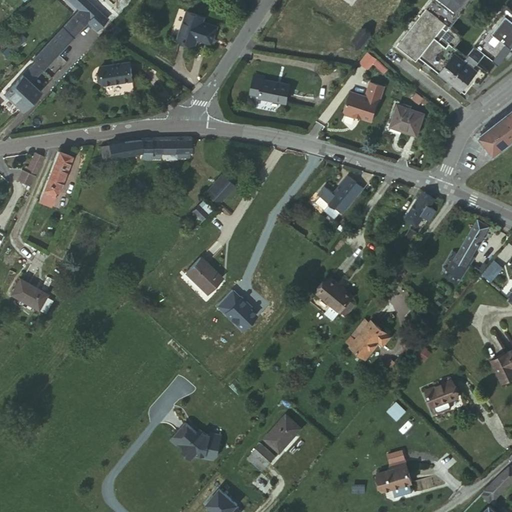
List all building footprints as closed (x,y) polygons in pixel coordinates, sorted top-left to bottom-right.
[(69,0),(79,9),(60,30),(69,38),(85,20),(95,28),(106,16),(88,0),(69,0)] [(429,0),(395,44),(414,59),(417,56),(462,92),(472,78),(477,72),(432,37),(460,0),(429,0)] [(503,13),(508,18),(511,12),(511,11),(503,5),(462,55),(451,46),(458,36),(446,26),(467,0),(460,0),(432,37),(477,72),(472,78),(476,81),(484,72),(472,63),(481,51),(476,47),(503,13)] [(175,36),(191,42),(194,35),(195,32),(200,17),(201,13),(184,7),(175,36)] [(511,41),(511,20),(508,18),(503,13),(476,47),(481,51),(495,63),(511,41)] [(214,22),(200,17),(195,32),(209,37),(214,22)] [(371,34),(363,28),(354,41),(361,46),(371,34)] [(41,69),(69,38),(60,30),(31,60),(41,69)] [(4,58),(24,41),(19,36),(0,53),(4,58)] [(367,54),(362,60),(366,64),(372,57),(367,54)] [(93,92),(122,87),(119,69),(90,74),(93,92)] [(248,93),(257,94),(258,82),(259,73),(250,72),(248,93)] [(20,111),(38,92),(21,75),(3,95),(20,111)] [(283,102),(285,84),(258,82),(257,94),(256,99),(283,102)] [(363,97),(348,92),(342,109),(343,113),(352,116),(353,113),(358,115),(359,119),(368,122),(375,102),(376,103),(382,88),(368,83),(363,97)] [(414,139),(421,116),(395,107),(387,129),(414,139)] [(492,155),(511,139),(511,112),(479,139),(492,155)] [(156,142),(138,142),(139,153),(137,159),(158,159),(158,154),(175,154),(175,159),(185,159),(185,153),(188,154),(188,140),(156,140),(156,142)] [(139,153),(138,142),(98,147),(100,159),(139,153)] [(69,157),(57,152),(38,201),(50,206),(69,157)] [(23,180),(30,183),(42,159),(32,155),(25,174),(23,180)] [(15,182),(28,188),(30,183),(23,180),(25,174),(20,172),(15,182)] [(232,189),(219,177),(202,195),(214,207),(232,189)] [(333,210),(354,185),(344,177),(331,193),(324,203),(327,205),(333,210)] [(360,190),(354,185),(333,210),(338,213),(340,215),(360,190)] [(324,203),(331,193),(323,187),(316,196),(320,199),(324,203)] [(433,201),(421,194),(402,221),(414,229),(423,217),(429,209),(433,201)] [(323,211),(327,205),(324,203),(320,199),(315,205),(323,211)] [(338,213),(333,210),(327,205),(323,211),(322,212),(332,220),(338,213)] [(189,215),(197,224),(204,218),(195,209),(189,215)] [(429,209),(423,217),(426,220),(432,211),(429,209)] [(453,260),(463,267),(486,229),(475,223),(455,257),(452,255),(450,259),(453,260)] [(399,256),(414,235),(408,230),(393,252),(399,256)] [(434,239),(425,252),(436,260),(445,247),(434,239)] [(491,280),(502,264),(493,257),(481,273),(491,280)] [(199,258),(183,275),(207,295),(222,278),(199,258)] [(458,276),(463,267),(453,260),(448,270),(458,276)] [(334,318),(341,310),(348,301),(352,296),(343,286),(331,276),(319,291),(333,303),(326,312),(334,318)] [(43,296),(45,294),(18,279),(10,293),(20,299),(33,306),(37,308),(43,296)] [(43,296),(37,308),(44,312),(50,300),(43,296)] [(20,299),(18,302),(31,310),(33,306),(20,299)] [(348,301),(341,310),(346,315),(354,305),(348,301)] [(343,348),(347,351),(363,326),(359,323),(343,348)] [(347,351),(362,361),(374,343),(378,345),(384,335),(366,323),(347,351)] [(406,353),(411,348),(414,345),(409,341),(406,344),(405,342),(401,347),(402,348),(406,353)] [(511,346),(508,349),(490,356),(499,376),(511,370),(511,346)] [(383,365),(390,371),(396,363),(406,353),(402,348),(398,353),(399,354),(392,362),(388,359),(383,365)] [(511,374),(511,370),(499,376),(501,380),(511,374)] [(445,402),(455,399),(450,382),(425,391),(430,407),(431,407),(445,402)] [(396,419),(405,409),(395,400),(386,410),(396,419)] [(445,402),(431,407),(433,412),(435,413),(446,410),(447,407),(445,402)] [(299,430),(284,417),(267,437),(281,450),(299,430)] [(221,436),(209,434),(209,437),(205,436),(202,433),(199,437),(196,434),(184,424),(169,441),(191,460),(194,457),(207,460),(208,454),(217,456),(221,436)] [(281,450),(267,437),(262,442),(277,455),(281,450)] [(256,479),(271,462),(273,461),(257,447),(241,465),(256,479)] [(387,454),(389,461),(402,457),(400,451),(387,454)] [(378,492),(409,483),(404,466),(373,474),(378,492)] [(504,473),(488,490),(488,491),(495,497),(495,498),(511,482),(511,468),(504,473)] [(495,497),(488,491),(484,494),(491,501),(495,497)]
